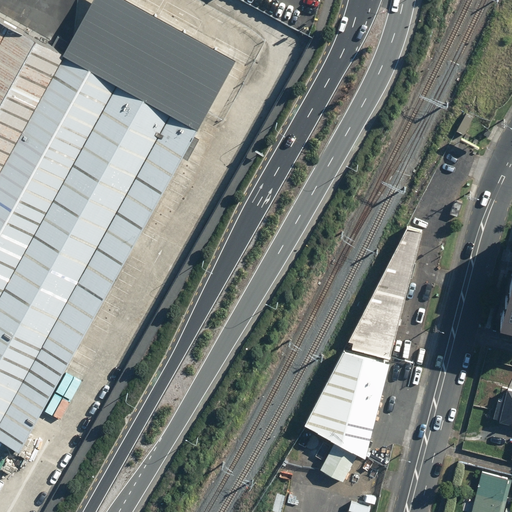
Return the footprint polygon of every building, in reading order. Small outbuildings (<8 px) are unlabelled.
[(241,71),(120,0),(106,0),(78,48),(209,124),(241,71)] [(225,137),(0,6),(0,443),(34,463),(225,137)] [(484,118),(464,112),(462,121),(481,126),(484,118)] [(303,419),(358,453),(421,228),(403,224),(303,419)] [(511,389),(503,388),(501,400),(496,399),(492,420),(511,423),(511,389)] [(499,511),(508,476),(482,469),(470,511),(499,511)]
